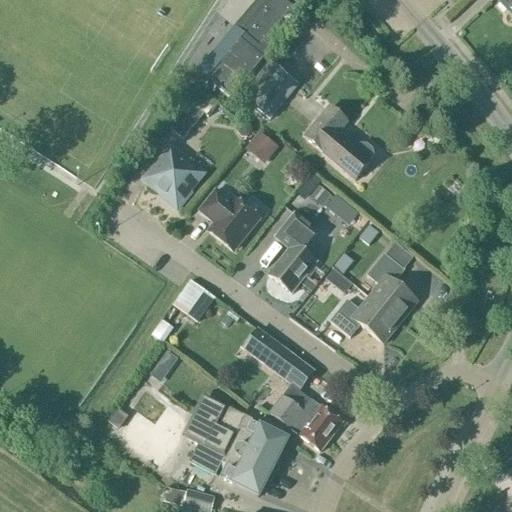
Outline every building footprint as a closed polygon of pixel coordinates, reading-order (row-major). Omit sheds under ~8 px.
[(292,10),(280,0),(257,0),(234,28),(258,49),(292,10)] [(289,0),(303,12),(304,13),(315,0),(289,0)] [(511,0),(500,0),(497,3),(511,19),(511,0)] [(207,80),(230,99),(262,61),(239,41),(207,80)] [(270,124),(298,89),(269,64),(241,99),(270,124)] [(218,105),(201,92),(169,131),(183,142),(204,116),(207,119),(218,105)] [(369,165),(368,164),(373,158),(371,152),(365,147),(359,146),(354,153),(344,145),(346,142),(338,135),(346,126),(328,110),(303,140),(322,155),(321,156),(355,183),(369,165)] [(267,164),(281,147),(261,132),(247,149),(267,164)] [(176,212),(190,195),(187,194),(201,177),(170,152),(145,183),(161,196),(159,199),(176,212)] [(320,185),(305,202),(318,214),(334,197),(320,185)] [(216,225),(209,234),(232,253),(258,221),(234,202),(232,205),(215,192),(198,213),(210,223),(211,221),(216,225)] [(289,251),(267,277),(291,296),(316,265),(302,253),(317,235),(294,216),(275,239),(289,251)] [(368,300),(400,326),(417,305),(394,286),(404,273),(384,256),(366,278),(378,287),(368,300)] [(215,301),(190,283),(171,309),(197,327),(215,301)] [(400,326),(368,300),(358,312),(347,302),(329,324),(349,340),(360,328),(383,347),(400,326)] [(313,374),(305,368),(257,332),(243,351),(298,393),(313,374)] [(164,382),(179,357),(167,350),(152,375),(164,382)] [(341,426),(299,394),(290,406),(281,400),(269,416),(319,455),(341,426)] [(251,424),(207,402),(200,404),(186,433),(187,441),(199,447),(189,465),(257,500),(286,443),(250,425),(251,424)] [(109,424),(111,426),(118,431),(126,419),(117,413),(109,424)] [(195,511),(210,511),(213,500),(187,493),(183,509),(195,511)]
